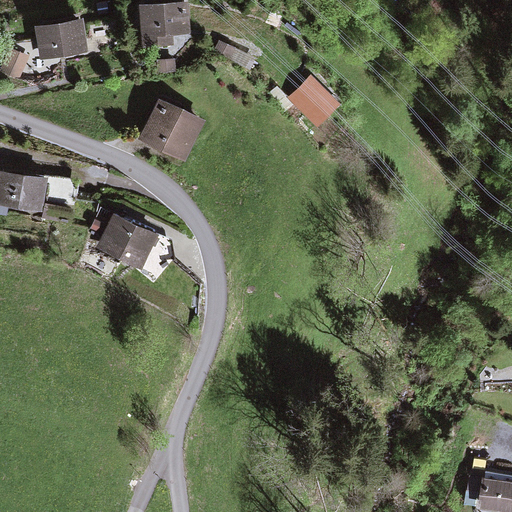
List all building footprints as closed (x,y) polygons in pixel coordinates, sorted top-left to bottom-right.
[(191,0),(151,0),(141,1),(143,46),(174,45),(173,31),(193,30),(191,0)] [(90,52),(84,15),(36,22),(42,59),(90,52)] [(13,44),(4,68),(24,76),(33,52),(13,44)] [(342,103),(314,74),(290,97),(318,126),(342,103)] [(205,117),(161,96),(141,139),(185,159),(205,117)] [(48,171),(1,168),(0,180),(0,206),(46,210),(48,171)] [(159,230),(113,211),(97,249),(143,268),(159,230)] [(511,477),(484,472),(478,504),(511,509),(511,477)]
